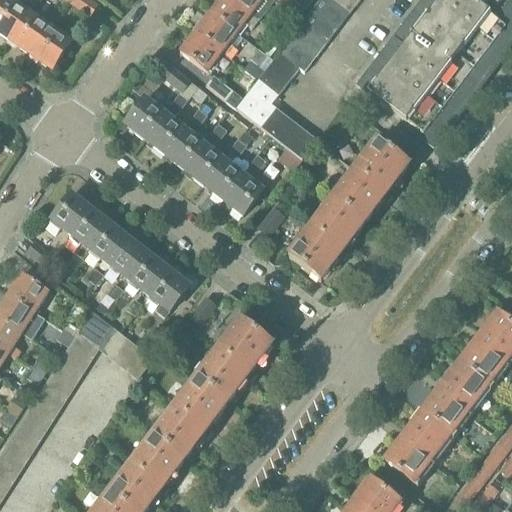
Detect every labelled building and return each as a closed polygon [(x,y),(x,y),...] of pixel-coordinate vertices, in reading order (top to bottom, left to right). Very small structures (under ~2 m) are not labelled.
[(6,0),(6,1),(0,9),(0,36),(9,43),(28,16),(34,7),(24,0),(6,0)] [(85,0),(68,0),(67,2),(89,18),(96,8),(85,0)] [(229,0),(219,0),(208,15),(237,37),(243,28),(251,33),(259,22),(251,17),(229,0)] [(229,0),(251,17),(259,22),(260,23),(274,4),(268,0),(229,0)] [(310,0),(298,0),(295,4),(305,12),(313,2),(310,0)] [(326,0),(320,0),(311,12),(336,32),(348,17),(326,0)] [(357,0),(326,0),(348,17),(360,2),(357,0)] [(422,0),(355,88),(385,110),(404,124),(428,143),(436,149),(511,48),(511,33),(489,16),(501,0),(422,0)] [(311,12),(298,29),(324,48),(336,32),(311,12)] [(289,14),(281,24),(290,32),(298,21),(289,14)] [(208,15),(193,35),(221,57),(237,37),(208,15)] [(28,16),(9,43),(30,58),(49,30),(28,16)] [(49,30),(30,58),(51,73),(71,45),(77,37),(55,22),(49,30)] [(298,29),(277,56),(298,72),(303,76),(304,75),(303,74),(315,59),(316,59),(324,48),(298,29)] [(273,33),(265,43),(270,47),(275,51),(283,41),(273,33)] [(193,35),(179,54),(207,75),(221,57),(193,35)] [(258,52),(250,62),(260,71),(268,60),(264,56),(258,52)] [(272,63),(270,66),(291,82),(298,72),(277,56),(272,63)] [(264,73),(263,75),(284,91),(291,82),(270,66),(264,73)] [(163,79),(162,80),(181,95),(189,84),(170,69),(163,79)] [(263,75),(255,85),(276,100),(276,101),(284,91),(263,75)] [(213,79),(206,89),(226,104),(230,99),(233,94),(213,79)] [(255,85),(235,111),(261,131),(276,111),(270,107),(276,100),(255,85)] [(164,116),(144,142),(164,157),(184,132),(173,123),(188,104),(179,97),(164,116)] [(144,101),(124,126),(144,142),(164,116),(152,107),(144,101)] [(276,111),(261,131),(271,139),(285,119),(276,111)] [(199,113),(191,123),(199,130),(207,119),(199,113)] [(285,119),(271,139),(281,147),(296,127),(285,119)] [(296,127),(281,147),(289,153),(291,155),(306,135),(296,127)] [(218,128),(211,138),(219,145),(227,135),(218,128)] [(184,132),(164,157),(184,173),(204,147),(184,132)] [(306,135),(291,155),(298,160),(302,163),(316,143),(315,142),(306,135)] [(238,144),(230,154),(238,160),(246,150),(238,144)] [(376,144),(333,201),(365,225),(384,201),(389,194),(408,169),(387,153),(376,144)] [(204,147),(184,173),(203,188),(224,163),(204,147)] [(258,159),(251,169),(259,175),(266,165),(258,159)] [(224,163),(203,188),(223,204),(243,178),(224,163)] [(243,178),(223,204),(243,219),(263,193),(243,178)] [(71,197),(50,223),(71,239),(91,212),(71,197)] [(333,201),(288,260),(300,269),(320,284),(340,259),(345,251),(365,225),(333,201)] [(91,212),(71,239),(90,254),(111,228),(91,212)] [(273,212),(258,231),(268,239),(283,220),(273,213),(273,212)] [(111,228),(90,254),(110,269),(130,243),(111,228)] [(130,243),(110,269),(130,284),(150,258),(130,243)] [(35,245),(26,256),(45,271),(54,261),(35,245)] [(75,258),(68,268),(76,274),(83,264),(75,258)] [(150,258),(130,284),(149,300),(169,274),(150,258)] [(95,274),(88,284),(96,290),(104,280),(95,274)] [(169,274),(149,300),(160,308),(155,314),(164,320),(168,314),(169,315),(189,289),(169,274)] [(20,277),(6,298),(34,316),(48,294),(20,277)] [(115,289),(107,299),(115,305),(123,295),(115,289)] [(6,298),(0,308),(0,323),(21,337),(31,343),(44,323),(34,316),(6,298)] [(205,301),(190,320),(200,328),(215,309),(205,301)] [(134,303),(126,313),(134,320),(143,310),(134,303)] [(91,314),(85,323),(108,340),(114,330),(92,312),(91,314)] [(464,359),(459,366),(489,389),(511,358),(511,328),(496,317),(491,324),(488,323),(485,328),(486,331),(480,338),(475,345),(469,353),(466,352),(463,357),(464,359)] [(0,323),(0,353),(7,358),(15,362),(19,355),(12,350),(21,337),(0,323)] [(82,332),(78,338),(100,352),(108,340),(85,323),(80,331),(82,332)] [(240,324),(195,383),(227,408),(247,381),(252,374),(272,349),(251,333),(240,324)] [(70,325),(63,335),(75,343),(78,338),(82,332),(80,331),(70,325)] [(164,325),(157,334),(167,342),(174,333),(164,325)] [(108,340),(100,352),(109,359),(125,339),(114,330),(108,340)] [(63,335),(58,343),(70,350),(71,348),(75,343),(63,335)] [(75,343),(71,348),(93,362),(100,352),(78,338),(75,343)] [(125,339),(109,359),(119,367),(135,347),(125,339)] [(135,347),(119,367),(129,375),(144,354),(135,347)] [(70,350),(65,358),(86,372),(93,362),(71,348),(70,350)] [(144,354),(129,375),(138,382),(141,379),(153,361),(144,354)] [(65,358),(58,369),(80,383),(86,372),(65,358)] [(37,363),(32,372),(43,379),(48,370),(37,363)] [(427,408),(422,415),(452,437),(489,389),(459,366),(454,373),(451,373),(447,377),(449,380),(443,387),(438,394),(432,402),(429,401),(425,406),(427,408)] [(55,374),(51,379),(73,393),(80,383),(58,369),(55,374)] [(32,372),(25,382),(36,389),(43,379),(32,372)] [(51,379),(45,389),(66,403),(73,393),(51,379)] [(195,383),(153,438),(185,462),(203,439),(209,431),(227,408),(195,383)] [(45,389),(38,399),(60,413),(66,403),(45,389)] [(38,399),(31,410),(53,424),(60,413),(38,399)] [(10,405),(4,413),(16,421),(22,412),(10,405)] [(31,410),(25,420),(46,434),(53,424),(31,410)] [(4,413),(0,420),(0,424),(10,430),(16,421),(4,413)] [(390,457),(384,464),(414,487),(452,437),(422,415),(417,422),(414,421),(410,426),(411,429),(406,436),(401,443),(395,451),(391,450),(388,455),(390,457)] [(25,420),(18,430),(40,444),(46,434),(25,420)] [(18,430),(11,440),(33,454),(40,444),(18,430)] [(511,432),(509,430),(503,438),(511,445),(511,432)] [(153,438),(109,497),(128,511),(147,511),(160,496),(165,489),(185,462),(153,438)] [(511,445),(503,438),(497,447),(506,454),(511,446),(511,445)] [(11,440),(5,451),(26,465),(33,454),(11,440)] [(497,447),(491,455),(500,462),(506,454),(497,447)] [(5,451),(0,458),(0,462),(20,475),(26,465),(5,451)] [(491,455),(484,463),(494,470),(500,462),(491,455)] [(0,462),(0,476),(13,485),(20,475),(0,462)] [(484,463),(478,471),(488,479),(494,470),(484,463)] [(511,468),(507,465),(499,476),(509,482),(511,477),(511,468)] [(478,471),(472,480),(481,487),(488,479),(478,471)] [(0,476),(0,491),(6,495),(13,485),(0,476)] [(472,480),(466,488),(475,495),(481,487),(472,480)] [(395,511),(400,506),(384,494),(370,484),(364,491),(361,491),(358,495),(360,498),(359,498),(354,505),(349,511),(348,511),(395,511)] [(466,488),(459,496),(469,503),(475,495),(466,488)] [(490,488),(482,498),(483,499),(491,506),(499,496),(490,488)] [(459,496),(453,504),(463,511),(469,503),(459,496)] [(128,511),(109,497),(97,511),(128,511)] [(482,498),(476,506),(483,511),(486,511),(491,506),(483,499),(482,498)]
